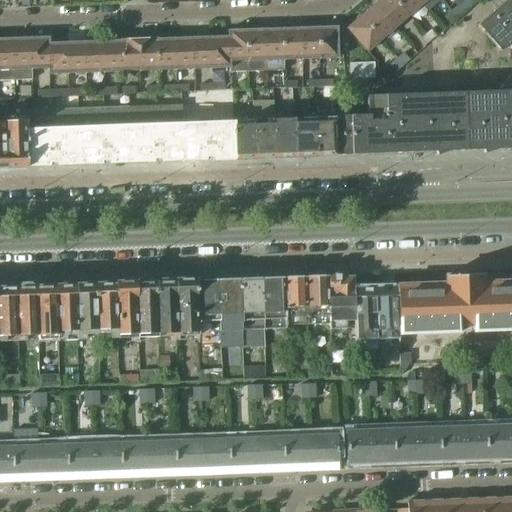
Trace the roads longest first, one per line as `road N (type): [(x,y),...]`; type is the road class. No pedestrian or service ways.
road 1 (primary): [(0,246),(511,228)]
road 2 (primary): [(389,196),(0,210)]
road 3 (residential): [(348,0),(334,7),(0,19)]
road 4 (residential): [(288,491),(21,501)]
road 5 (residential): [(511,483),(288,491)]
road 6 (residential): [(511,172),(438,175),(389,196)]
road 7 (primary): [(511,192),(389,196)]
